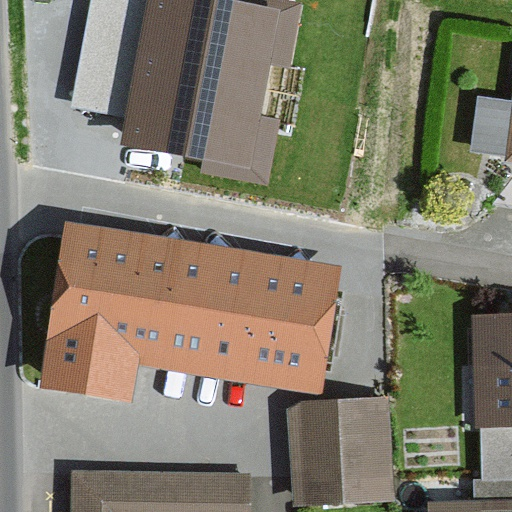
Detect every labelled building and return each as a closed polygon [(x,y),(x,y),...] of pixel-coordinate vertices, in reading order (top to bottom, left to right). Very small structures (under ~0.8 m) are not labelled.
[(282,14),(217,0),(91,0),(67,108),(125,121),(120,142),(247,171),(282,14)] [(322,406),(343,273),(68,230),(42,393),(136,408),(141,378),(322,406)] [(511,428),(511,333),(479,335),(482,429),(511,428)] [(380,418),(297,424),(303,504),(386,498),(380,418)] [(249,511),(249,484),(71,483),(70,511),(249,511)]
